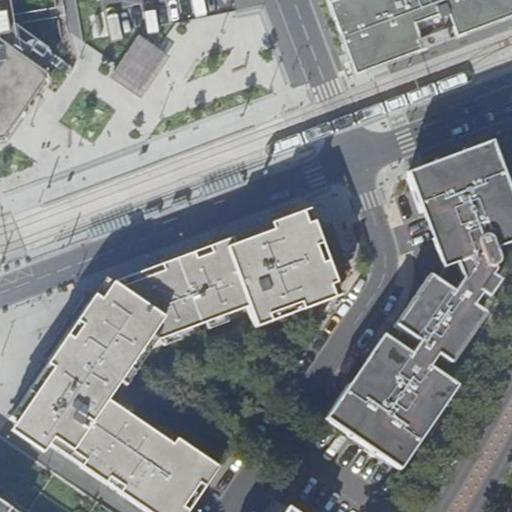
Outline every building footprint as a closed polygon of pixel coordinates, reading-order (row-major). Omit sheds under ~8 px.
[(0,0),(0,146),(47,81),(16,62),(8,0),(0,0)] [(511,0),(341,0),(329,4),(357,73),(511,16),(511,0)] [(160,48),(141,35),(121,64),(113,75),(143,96),(171,55),(160,48)] [(326,426),(393,472),(415,439),(449,390),(437,382),(433,378),(441,366),(445,370),(481,318),(469,310),(477,299),(484,303),(496,286),(488,280),(492,275),(485,255),(511,245),(511,227),(481,146),(404,174),(406,178),(420,215),(441,271),(431,286),(398,338),(389,349),(381,344),(326,426)] [(415,217),(420,215),(406,178),(401,180),(415,217)] [(134,511),(186,511),(213,473),(171,444),(167,450),(101,406),(145,341),(154,347),(242,313),(249,333),(264,327),(262,322),(293,310),(295,316),(328,303),(323,290),(330,288),(327,281),(306,226),(299,229),(294,216),(263,228),(266,235),(234,247),(231,240),(107,287),(96,305),(89,300),(5,424),(43,451),(47,445),(80,467),(76,473),(134,511)] [(263,228),(231,240),(234,247),(266,235),(263,228)] [(389,332),(398,338),(431,286),(423,280),(389,332)] [(433,378),(437,382),(445,370),(441,366),(433,378)] [(390,475),(393,472),(326,426),(323,430),(390,475)] [(415,439),(393,472),(398,475),(420,443),(415,439)]
